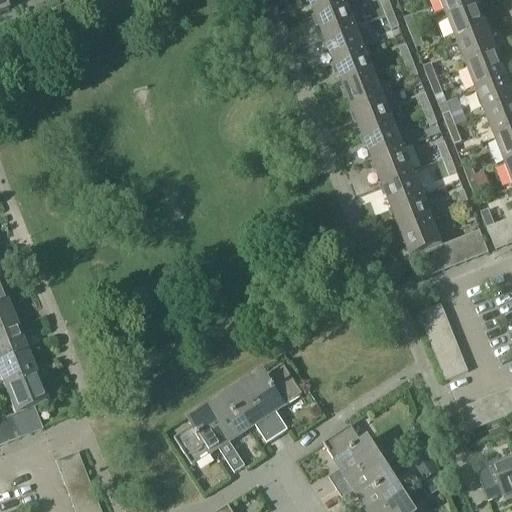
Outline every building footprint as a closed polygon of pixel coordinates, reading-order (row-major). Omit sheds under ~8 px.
[(0,0),(0,14),(9,11),(4,0),(0,0)] [(345,0),(308,0),(315,17),(347,5),(345,0)] [(381,0),(380,1),(386,16),(393,13),(388,0),(381,0)] [(475,0),(439,0),(447,20),(479,8),(475,0)] [(347,5),(315,17),(325,40),(356,28),(347,5)] [(479,8),(447,20),(456,44),(457,44),(488,32),(479,8)] [(399,28),(393,13),(386,16),(392,31),(399,28)] [(405,21),(410,35),(417,32),(412,18),(405,21)] [(356,28),(325,40),(334,65),(366,53),(356,28)] [(417,32),(410,35),(416,51),(424,48),(417,32)] [(488,32),(457,44),(466,68),(498,56),(489,33),(488,32)] [(399,49),(405,64),(413,61),(407,46),(399,49)] [(366,53),(334,65),(344,89),(375,76),(366,53)] [(498,56),(466,68),(476,93),(507,80),(498,56)] [(419,76),(413,61),(405,64),(411,79),(419,76)] [(424,70),(429,83),(436,80),(431,67),(424,70)] [(375,76),(344,89),(353,113),(385,101),(375,76)] [(429,83),(435,99),(442,97),(436,80),(429,83)] [(511,92),(507,80),(476,93),(485,117),(511,106),(511,92)] [(419,98),(424,113),(432,110),(426,95),(419,98)] [(385,101),(353,113),(363,138),(395,125),(385,101)] [(511,106),(485,117),(495,141),(511,134),(511,106)] [(438,124),(432,110),(424,113),(430,127),(438,124)] [(443,118),(448,131),(455,128),(450,115),(443,118)] [(395,125),(363,138),(372,161),(404,149),(395,125)] [(448,131),(454,148),(462,145),(455,128),(448,131)] [(511,134),(495,141),(504,165),(511,161),(511,134)] [(437,146),(443,161),(451,158),(445,143),(437,146)] [(404,149),(372,161),(382,186),(414,174),(404,149)] [(457,172),(451,158),(443,161),(449,176),(457,172)] [(462,167),(467,180),(474,177),(469,164),(462,167)] [(414,174),(382,186),(392,210),(424,198),(417,180),(414,175),(414,174)] [(467,180),(473,196),(481,193),(474,177),(467,180)] [(457,194),(462,209),(470,206),(464,191),(457,194)] [(424,198),(392,210),(401,234),(433,222),(424,198)] [(468,224),(476,221),(470,206),(462,209),(468,224)] [(481,216),(486,229),(494,226),(488,213),(481,216)] [(511,227),(509,220),(498,224),(506,246),(511,244),(511,227)] [(433,222),(401,234),(411,258),(423,254),(435,249),(442,246),(433,222)] [(495,251),(506,246),(498,224),(494,226),(486,229),(495,251)] [(480,231),(468,236),(477,258),(489,254),(480,231)] [(466,263),(477,258),(468,236),(457,240),(466,263)] [(455,267),(466,263),(457,240),(446,245),(455,267)] [(446,245),(442,246),(435,249),(443,271),(455,267),(446,245)] [(443,271),(435,249),(423,254),(432,276),(443,271)] [(0,309),(8,307),(0,286),(0,309)] [(419,315),(423,326),(445,318),(441,306),(419,315)] [(8,307),(0,309),(0,337),(18,331),(8,307)] [(423,326),(428,337),(449,329),(445,318),(423,326)] [(428,337),(432,348),(454,340),(449,329),(428,337)] [(18,331),(0,337),(0,365),(27,355),(18,331)] [(432,348),(436,360),(458,351),(454,340),(432,348)] [(436,360),(441,371),(463,362),(458,351),(436,360)] [(27,355),(0,365),(0,380),(1,383),(4,391),(4,392),(37,379),(27,355)] [(463,362),(441,371),(445,382),(467,373),(463,362)] [(265,377),(246,389),(274,433),(278,439),(287,433),(288,432),(273,409),(280,405),(283,410),(303,397),(285,370),(267,381),(265,377)] [(37,379),(4,392),(14,416),(22,413),(34,409),(46,404),(37,379)] [(246,389),(209,413),(222,433),(229,444),(248,432),(245,428),(252,424),(259,433),(267,446),(278,439),(274,433),(246,389)] [(511,390),(503,394),(511,417),(511,416),(511,390)] [(503,394),(492,399),(501,421),(511,417),(503,394)] [(481,403),(490,426),(501,421),(492,399),(481,403)] [(481,403),(470,408),(478,430),(490,426),(481,403)] [(467,435),(471,433),(478,430),(470,408),(458,412),(467,435)] [(34,409),(22,413),(30,433),(30,435),(42,430),(42,429),(34,409)] [(27,436),(30,435),(30,433),(22,413),(14,416),(11,417),(17,433),(19,439),(27,436)] [(187,433),(175,441),(192,468),(212,455),(209,451),(216,447),(235,475),(245,468),(229,444),(222,433),(209,413),(190,425),(193,429),(187,433)] [(9,444),(19,439),(17,433),(11,417),(0,421),(4,433),(9,444)] [(0,421),(0,447),(9,444),(4,433),(0,421)] [(410,429),(410,435),(415,437),(420,434),(419,428),(414,426),(410,429)] [(344,433),(324,446),(336,466),(340,462),(345,469),(329,480),(336,490),(379,462),(367,443),(363,446),(354,433),(351,428),(349,430),(344,433)] [(508,436),(505,429),(490,435),(493,442),(508,436)] [(439,473),(428,454),(412,464),(424,483),(439,473)] [(55,464),(60,475),(82,466),(77,455),(55,464)] [(499,462),(476,470),(489,504),(503,498),(504,501),(511,497),(511,460),(500,465),(499,462)] [(379,462),(336,490),(343,501),(359,490),(363,497),(359,500),(366,511),(382,511),(403,499),(379,462)] [(86,478),(82,466),(60,475),(64,486),(86,478)] [(91,489),(86,478),(64,486),(69,497),(91,489)] [(422,488),(429,499),(441,490),(435,480),(422,488)] [(95,500),(91,489),(69,497),(73,508),(95,500)] [(382,511),(410,511),(403,499),(382,511)] [(97,511),(99,511),(95,500),(73,508),(74,511),(97,511)]
